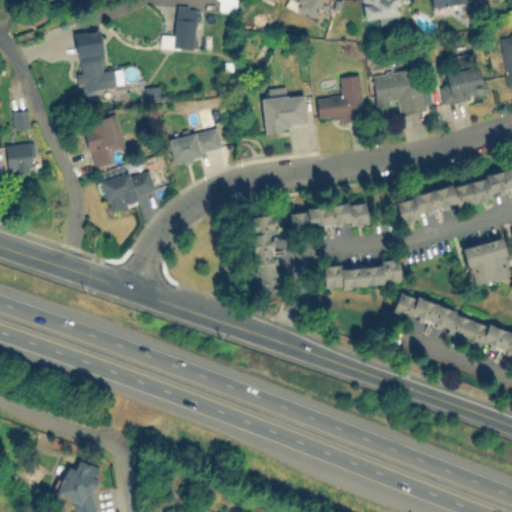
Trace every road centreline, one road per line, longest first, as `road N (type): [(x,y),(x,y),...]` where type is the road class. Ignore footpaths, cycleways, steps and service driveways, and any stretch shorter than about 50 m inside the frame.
road 1 (motorway): [(511,492),(0,305)]
road 2 (tertiary): [(0,244),(511,423)]
road 3 (motorway): [(0,331),(477,511)]
road 4 (residential): [(511,208),(312,254),(277,339)]
road 5 (residential): [(0,38),(67,172),(74,218),(65,266)]
road 6 (residential): [(128,287),(153,235),(180,208),(212,190),(320,166)]
road 7 (residential): [(320,166),(429,150),(511,125)]
road 8 (residential): [(511,376),(396,331)]
road 9 (residential): [(112,443),(0,395)]
